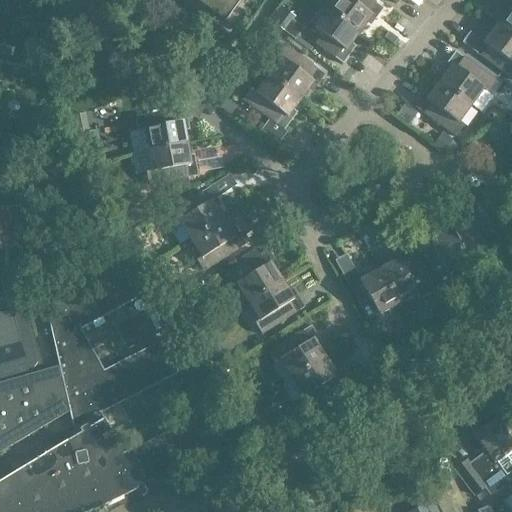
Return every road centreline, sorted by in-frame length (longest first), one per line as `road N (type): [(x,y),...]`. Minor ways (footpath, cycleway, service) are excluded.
road 1 (residential): [(310,253),(426,190),(426,164),(363,113)]
road 2 (residential): [(405,414),(310,253)]
road 3 (residential): [(248,511),(405,414)]
road 4 (residential): [(363,113),(451,0)]
road 5 (residential): [(405,414),(511,335)]
road 6 (residential): [(290,209),(363,113)]
